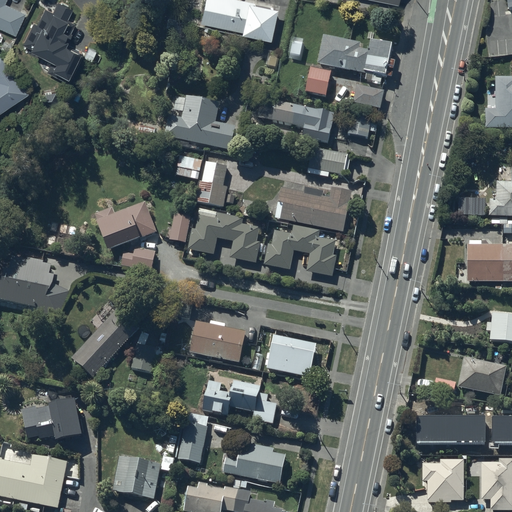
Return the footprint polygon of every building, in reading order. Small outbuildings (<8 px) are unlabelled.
[(0,0),(0,29),(15,36),(26,14),(5,5),(6,0),(0,0)] [(276,8),(241,0),(209,0),(204,24),(246,33),(245,36),(274,42),(281,10),(276,9),(276,8)] [(511,0),(503,0),(504,2),(508,2),(509,14),(511,14),(511,0)] [(53,13),(45,9),(37,25),(34,24),(23,45),(31,49),(30,52),(55,65),(52,72),(67,80),(81,54),(66,46),(72,34),(70,33),(76,21),(69,18),(73,11),(69,8),(69,7),(62,3),(61,5),(58,3),(53,13)] [(329,41),(324,40),(318,68),(366,79),(365,84),(375,86),(374,88),(378,89),(379,87),(383,88),(384,82),(386,82),(388,74),(393,75),(393,73),(388,72),(393,51),(387,49),(387,46),(371,42),(369,55),(360,53),(361,48),(332,42),(332,40),(329,39),(329,41)] [(304,44),(292,41),(288,57),(300,60),(304,44)] [(0,113),(28,95),(2,55),(0,56),(0,113)] [(332,76),(311,71),(306,96),(327,101),(332,76)] [(496,112),(486,112),(486,132),(511,132),(511,78),(501,78),(501,81),(496,81),(496,112)] [(385,96),(357,89),(353,107),(380,114),(385,96)] [(236,130),(216,126),(219,107),(202,104),(203,101),(192,99),(191,101),(186,100),(182,121),(167,119),(163,140),(231,154),(233,147),(239,148),(242,133),(236,132),(236,130)] [(335,118),(277,106),(273,125),(305,132),(303,142),(329,147),(335,118)] [(373,120),(352,116),(348,137),(368,142),(370,133),(376,134),(378,127),(371,126),(373,120)] [(292,136),(266,130),(263,142),(289,148),(292,136)] [(313,150),(307,176),(328,181),(329,176),(344,179),(348,158),(313,150)] [(205,165),(182,159),(177,179),(200,184),(205,165)] [(227,168),(206,164),(202,184),(200,184),(196,205),(223,210),(225,203),(233,205),(235,197),(227,195),(228,189),(223,188),(227,168)] [(511,186),(497,186),(497,204),(490,204),(490,222),(511,222),(511,173),(511,186)] [(281,191),(275,222),(344,236),(352,196),(332,191),(330,201),(323,200),(324,196),(305,192),(305,194),(302,194),(302,196),(281,191)] [(100,229),(98,230),(108,258),(141,246),(140,244),(157,237),(146,207),(115,218),(114,214),(96,221),(100,229)] [(227,218),(200,213),(196,233),(192,232),(188,254),(214,259),(218,242),(233,245),(230,262),(257,267),(261,246),(257,245),(260,231),(243,228),(244,221),(235,219),(236,216),(228,215),(227,218)] [(187,246),(191,221),(190,221),(191,215),(185,214),(184,219),(175,218),(172,234),(168,234),(167,240),(171,241),(170,243),(187,246)] [(292,237),(275,234),(273,248),(268,248),(264,269),(291,274),(295,255),(310,258),(306,276),(333,281),(337,260),(333,259),(336,244),(319,241),(320,235),(314,234),(314,232),(307,231),(307,232),(294,230),(292,237)] [(511,249),(482,249),(482,244),(470,244),(470,248),(468,248),(468,287),(511,286),(511,249)] [(156,256),(135,251),(134,259),(124,257),(121,269),(152,276),(156,256)] [(0,289),(0,305),(39,313),(39,316),(60,320),(71,295),(54,289),(56,277),(52,277),(53,269),(44,268),(44,265),(29,263),(29,265),(14,263),(12,276),(6,275),(4,291),(0,289)] [(179,308),(177,320),(190,323),(193,310),(179,308)] [(511,313),(494,311),(493,313),(492,313),(491,322),(487,321),(485,328),(490,329),(488,339),(511,342),(511,313)] [(140,331),(118,312),(72,362),(94,382),(140,331)] [(210,328),(196,325),(190,358),(239,367),(245,337),(224,333),(226,325),(211,322),(210,328)] [(317,348),(274,341),(271,362),(267,361),(265,370),(268,370),(267,374),(310,382),(317,348)] [(157,352),(137,347),(131,372),(152,377),(152,375),(159,377),(164,356),(157,354),(157,352)] [(478,361),(464,358),(459,387),(500,394),(499,400),(502,400),(503,396),(502,396),(507,366),(500,365),(501,361),(479,358),(478,361)] [(455,363),(442,361),(439,376),(453,378),(455,363)] [(455,382),(435,378),(433,391),(453,395),(454,391),(455,391),(456,388),(454,387),(455,382)] [(253,416),(252,424),(276,428),(280,404),(268,402),(269,397),(260,396),(261,388),(237,384),(237,387),(233,386),(232,396),(221,394),(222,386),(208,384),(203,414),(214,416),(213,420),(225,422),(226,420),(233,421),(235,413),(253,416)] [(85,444),(77,407),(51,413),(51,412),(41,414),(40,412),(24,416),(30,444),(42,441),(43,444),(57,441),(59,450),(85,444)] [(486,416),(417,416),(416,445),(485,445),(486,416)] [(511,416),(493,416),(492,444),(511,444),(511,416)] [(201,468),(208,431),(207,431),(209,420),(192,417),(190,428),(185,427),(178,463),(179,463),(177,472),(185,473),(186,465),(201,468)] [(275,453),(242,446),(238,465),(226,462),(223,478),(281,489),(287,460),(274,458),(275,453)] [(29,464),(0,458),(0,496),(57,507),(66,460),(31,454),(29,464)] [(499,462),(481,462),(481,500),(490,500),(490,509),(511,509),(511,458),(499,458),(499,462)] [(441,463),(423,463),(423,481),(428,481),(428,502),(452,502),(452,500),(465,500),(465,459),(441,459),(441,463)] [(162,469),(119,461),(113,495),(155,503),(160,473),(172,475),(173,466),(163,464),(162,469)] [(224,493),(208,490),(208,487),(199,486),(198,492),(188,490),(184,511),(284,511),(285,507),(266,503),(266,505),(251,503),(252,494),(225,490),(224,493)]
